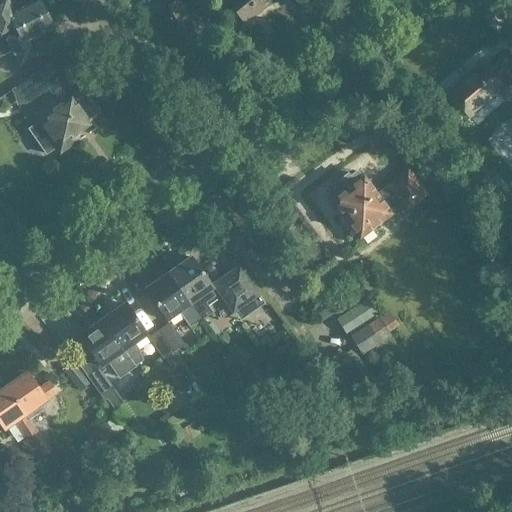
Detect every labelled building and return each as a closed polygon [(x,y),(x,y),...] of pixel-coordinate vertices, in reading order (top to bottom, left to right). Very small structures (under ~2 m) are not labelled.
[(0,39),(4,35),(45,14),(38,0),(10,15),(4,2),(0,4),(0,39)] [(207,17),(198,0),(172,0),(175,4),(156,14),(165,32),(163,32),(174,53),(200,40),(192,25),(207,17)] [(227,0),(226,1),(244,24),(275,0),(227,0)] [(0,39),(0,58),(11,52),(22,74),(39,65),(27,42),(53,28),(45,14),(4,35),(0,39)] [(484,65),(450,94),(469,116),(498,91),(507,101),(511,95),(511,69),(504,60),(490,71),(484,65)] [(28,104),(40,95),(60,81),(48,65),(11,91),(14,94),(17,106),(28,104)] [(35,122),(54,151),(104,116),(85,88),(35,122)] [(333,201),(332,201),(359,236),(390,213),(400,205),(405,211),(428,194),(407,167),(384,184),(386,186),(375,194),(363,178),(357,171),(350,177),(347,174),(333,185),(335,188),(328,194),(333,201)] [(488,204),(501,193),(485,173),(472,185),(488,204)] [(191,258),(168,274),(200,320),(210,313),(199,297),(212,288),(191,258)] [(239,268),(214,285),(233,311),(257,294),(239,268)] [(165,320),(177,312),(188,329),(200,320),(168,274),(145,291),(165,320)] [(339,320),(349,335),(377,317),(367,302),(339,320)] [(125,305),(101,322),(134,368),(142,362),(137,348),(133,343),(145,334),(125,305)] [(364,355),(393,335),(390,331),(381,317),(351,336),(364,355)] [(99,366),(106,362),(118,379),(134,368),(101,322),(79,337),(99,366)] [(168,324),(158,331),(173,353),(183,346),(168,324)] [(173,353),(158,331),(147,339),(162,360),(165,359),(172,368),(180,363),(173,353)] [(64,374),(79,392),(89,384),(74,365),(64,374)] [(26,373),(5,387),(28,421),(42,411),(38,406),(56,394),(48,381),(36,389),(26,373)] [(88,380),(104,402),(114,394),(98,373),(88,380)] [(172,378),(160,388),(167,397),(180,387),(172,378)] [(25,440),(28,438),(36,432),(28,421),(5,387),(0,390),(0,426),(3,430),(14,423),(25,440)] [(95,450),(115,437),(114,436),(123,430),(114,418),(105,424),(105,423),(86,436),(95,450)] [(42,441),(36,432),(28,438),(35,447),(42,441)] [(42,441),(35,447),(42,457),(50,451),(42,441)]
